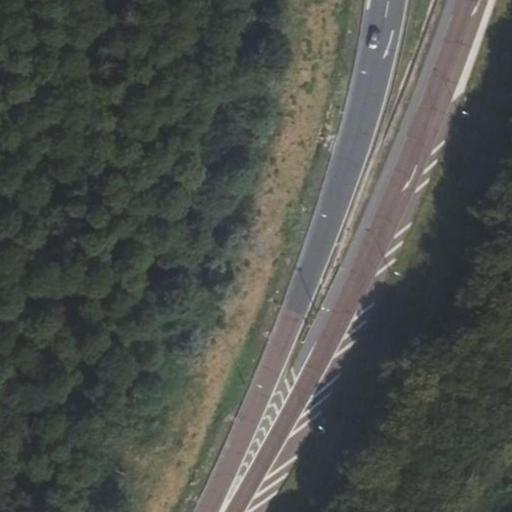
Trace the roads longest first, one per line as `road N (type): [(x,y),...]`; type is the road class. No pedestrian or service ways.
road 1 (motorway): [(463,0),(371,262),(230,511)]
road 2 (motorway): [(390,0),(345,161),(203,511)]
